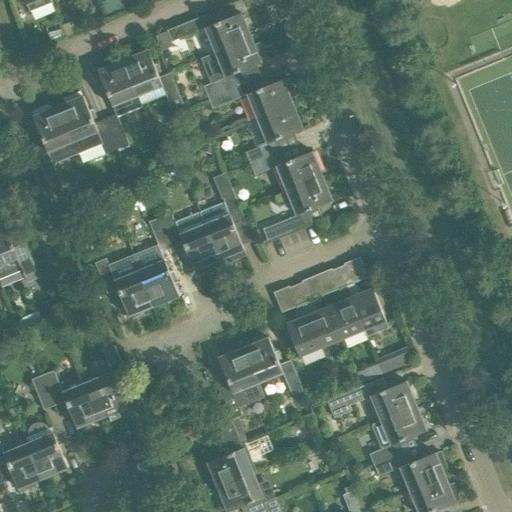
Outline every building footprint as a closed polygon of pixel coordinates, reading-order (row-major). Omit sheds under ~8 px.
[(106,13),(128,4),(125,0),(108,0),(102,3),(106,13)] [(215,26),(210,15),(168,32),(172,40),(173,43),(206,30),(215,53),(216,55),(252,40),(242,15),(215,26)] [(168,32),(156,36),(160,45),(172,40),(168,32)] [(255,48),(252,40),(216,55),(215,53),(201,59),(212,85),(204,88),(208,99),(238,87),(234,77),(262,66),(262,65),(267,63),(260,46),(255,48)] [(160,79),(148,51),(124,61),(138,98),(163,88),(172,110),(183,106),(170,74),(160,79)] [(119,149),(129,145),(118,117),(142,108),(138,98),(124,61),(98,72),(116,115),(106,119),(119,149)] [(295,96),(288,79),(284,81),(283,80),(248,95),(258,120),(293,105),(290,98),(295,96)] [(213,110),(243,98),(238,87),(208,99),(213,110)] [(78,154),(103,144),(107,154),(119,149),(106,119),(95,124),(84,96),(83,97),(81,92),(64,99),(66,103),(59,106),(78,154)] [(33,111),(34,116),(34,117),(44,143),(33,148),(45,178),(57,174),(53,164),(78,154),(59,106),(51,109),(49,104),(33,111)] [(251,165),(282,153),(277,141),(303,130),(293,105),(258,120),(268,145),(246,154),(251,165)] [(213,144),(205,141),(202,150),(210,152),(213,144)] [(286,164),(282,153),(251,165),(256,177),(278,168),(287,191),(287,192),(323,178),(313,153),(286,164)] [(332,202),(323,178),(287,192),(287,191),(274,196),(279,208),(291,203),(298,218),(264,231),(268,240),(310,223),(306,213),(332,202)] [(95,192),(99,201),(110,196),(106,187),(95,192)] [(229,263),(245,257),(244,252),(244,251),(234,225),(245,220),(232,189),(221,193),(225,202),(201,212),(221,261),(227,259),(229,263)] [(67,208),(54,213),(56,217),(58,222),(61,220),(70,217),(67,208)] [(221,261),(201,212),(176,222),(172,213),(161,217),(174,250),(185,245),(196,271),(197,271),(199,275),(214,269),(213,264),(221,261)] [(162,255),(174,250),(161,217),(149,222),(162,255)] [(16,251),(5,225),(0,227),(0,279),(23,270),(27,282),(39,277),(27,247),(16,251)] [(115,281),(106,259),(95,263),(107,294),(118,290),(128,316),(156,305),(142,270),(115,281)] [(156,305),(179,296),(165,261),(142,270),(156,305)] [(336,281),(350,275),(346,266),(332,271),(336,281)] [(355,289),(354,284),(350,275),(336,281),(340,290),(347,287),(365,331),(368,337),(389,328),(374,290),(362,295),(355,289)] [(294,298),(308,292),(304,283),(290,289),(294,298)] [(344,340),(365,331),(347,287),(340,290),(341,294),(341,303),(331,307),(344,340)] [(313,306),(311,301),(308,292),(294,298),(298,307),(305,304),(322,349),(344,340),(331,307),(320,312),(313,306)] [(62,314),(56,301),(41,307),(47,320),(62,314)] [(301,358),(312,353),(322,349),(305,304),(298,307),(299,311),(299,321),(287,325),(301,358)] [(281,366),(275,353),(269,338),(245,348),(259,385),(284,375),(293,396),(304,391),(292,362),(281,366)] [(103,417),(128,407),(117,381),(127,377),(115,346),(104,351),(113,372),(88,382),(103,417)] [(236,352),(234,347),(218,354),(220,359),(219,359),(230,385),(220,390),(229,413),(233,421),(244,416),(238,401),(262,391),(259,385),(245,348),(236,352)] [(408,349),(389,357),(395,370),(413,362),(408,349)] [(357,372),(362,382),(382,373),(378,363),(357,372)] [(64,392),(55,371),(46,375),(58,405),(68,401),(78,427),(103,417),(88,382),(64,392)] [(46,410),(58,405),(46,375),(33,380),(46,410)] [(337,383),(341,393),(351,389),(347,379),(337,383)] [(380,393),(375,382),(328,401),(335,418),(352,411),(350,406),(373,397),(383,421),(417,407),(407,382),(380,393)] [(308,397),(312,405),(320,401),(317,393),(308,397)] [(417,407),(383,421),(373,425),(383,450),(370,455),(375,466),(405,454),(401,443),(427,432),(417,407)] [(210,464),(205,466),(211,482),(216,480),(220,488),(255,474),(244,449),(242,442),(233,421),(229,413),(218,417),(225,433),(221,435),(223,440),(221,458),(209,463),(210,464)] [(50,428),(48,426),(46,424),(44,423),(41,423),(39,422),(37,423),(35,423),(33,425),(31,427),(29,429),(29,431),(29,434),(29,437),(29,438),(27,438),(29,443),(30,443),(45,479),(70,468),(55,433),(54,433),(52,428),(50,428)] [(19,489),(20,489),(22,493),(39,486),(37,482),(45,479),(30,443),(29,443),(5,453),(0,441),(0,467),(9,464),(19,489)] [(405,454),(375,466),(379,478),(402,469),(412,493),(447,478),(444,471),(448,469),(442,452),(437,454),(437,453),(420,460),(420,459),(413,456),(412,457),(409,452),(405,454)] [(343,467),(339,457),(330,462),(334,471),(343,467)] [(220,488),(223,497),(219,499),(223,511),(234,511),(248,506),(250,511),(270,511),(267,503),(265,499),(265,500),(255,474),(220,488)] [(450,486),(447,478),(412,493),(419,511),(436,511),(457,504),(457,503),(461,501),(455,484),(450,486)] [(355,485),(346,489),(348,493),(357,490),(355,485)] [(366,511),(357,490),(348,493),(346,494),(352,511),(366,511)] [(270,511),(282,511),(277,499),(267,503),(270,511)]
